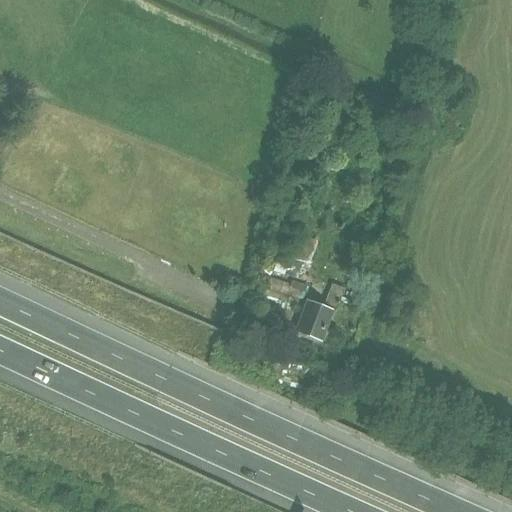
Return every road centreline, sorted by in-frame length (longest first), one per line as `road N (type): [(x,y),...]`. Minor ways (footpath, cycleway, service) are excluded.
road 1 (motorway): [(463,511),(0,300)]
road 2 (motorway): [(0,351),(347,511)]
road 3 (unclassified): [(212,290),(0,191)]
